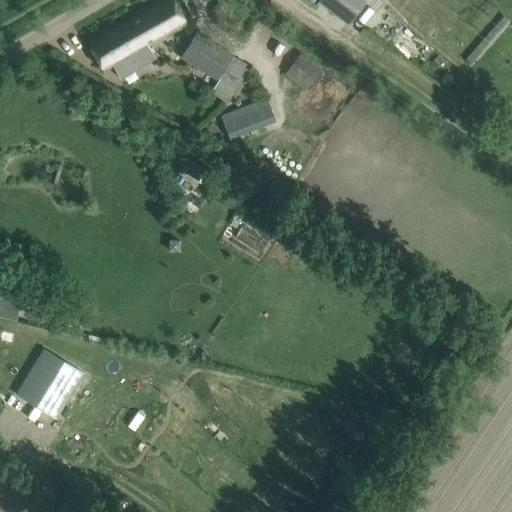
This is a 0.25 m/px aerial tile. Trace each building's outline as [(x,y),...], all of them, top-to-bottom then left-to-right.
[(186,22),(173,0),(165,0),(89,44),(104,70),(129,55),(135,65),(154,54),(148,44),(186,22)] [(320,0),(319,2),(347,24),(365,2),(362,0),(320,0)] [(233,56),(196,32),(181,56),(219,79),(233,56)] [(303,51),(285,71),(305,89),(323,69),(303,51)] [(229,101),(251,66),(233,56),(219,79),(212,90),(229,101)] [(269,97),(224,114),(233,138),(277,122),(269,97)] [(37,359),(16,394),(56,418),(77,384),(37,359)]
